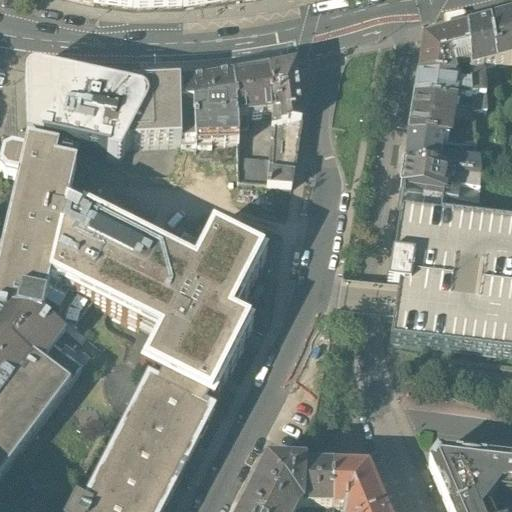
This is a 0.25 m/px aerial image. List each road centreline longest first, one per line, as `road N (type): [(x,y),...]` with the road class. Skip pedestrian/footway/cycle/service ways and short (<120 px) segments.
road 1 (residential): [(344,22),(328,71),(324,115),(336,182),(314,292),(209,511)]
road 2 (residential): [(402,7),(405,44),(364,341),(372,387),(421,511)]
road 3 (primary): [(344,22),(153,49),(0,32)]
